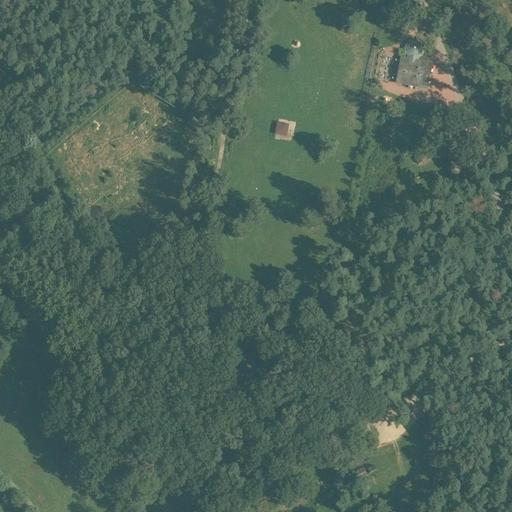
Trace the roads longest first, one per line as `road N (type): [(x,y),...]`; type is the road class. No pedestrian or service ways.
road 1 (track): [(159,344),(166,413),(188,431),(324,452),(345,451),(511,347)]
road 2 (track): [(255,0),(188,304),(159,344)]
road 3 (track): [(0,198),(16,223),(60,221),(81,236),(99,301),(103,376),(159,344)]
road 4 (track): [(52,291),(74,342),(72,398),(103,376),(124,393),(165,405)]
